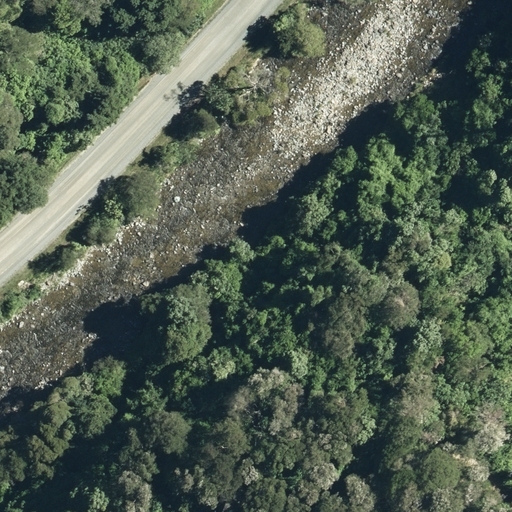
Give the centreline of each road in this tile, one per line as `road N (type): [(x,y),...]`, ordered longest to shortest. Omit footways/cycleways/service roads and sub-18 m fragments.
road 1 (unclassified): [(257,0),(0,260)]
road 2 (track): [(511,496),(476,471),(425,469),(347,494),(322,511)]
